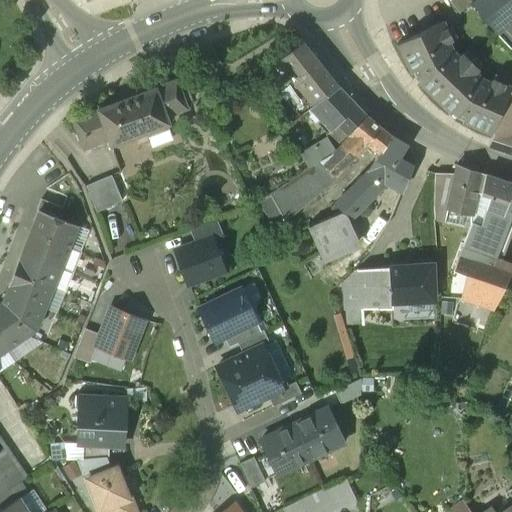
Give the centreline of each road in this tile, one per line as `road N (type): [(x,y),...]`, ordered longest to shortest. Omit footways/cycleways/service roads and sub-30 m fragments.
road 1 (residential): [(153,262),(174,307),(211,458),(204,492),(187,511)]
road 2 (tertiary): [(511,167),(426,134),(387,102),(338,19)]
road 3 (secondary): [(86,63),(170,19),(246,0)]
